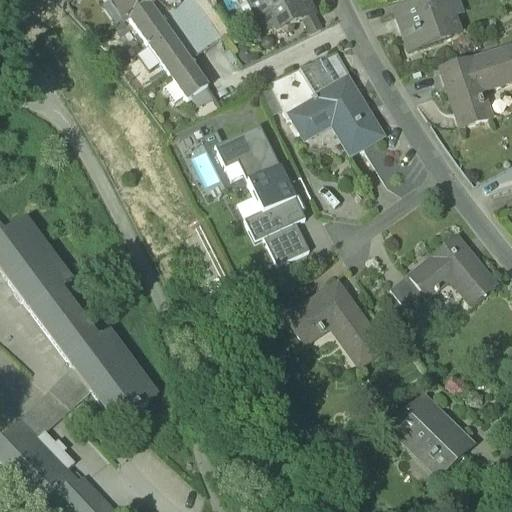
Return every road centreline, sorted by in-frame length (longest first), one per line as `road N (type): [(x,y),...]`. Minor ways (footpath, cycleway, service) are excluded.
road 1 (residential): [(0,99),(18,94),(69,128),(170,325),(219,511)]
road 2 (residential): [(338,0),(448,180)]
road 3 (unknown): [(81,415),(142,490),(181,511)]
road 4 (residential): [(448,180),(348,252)]
